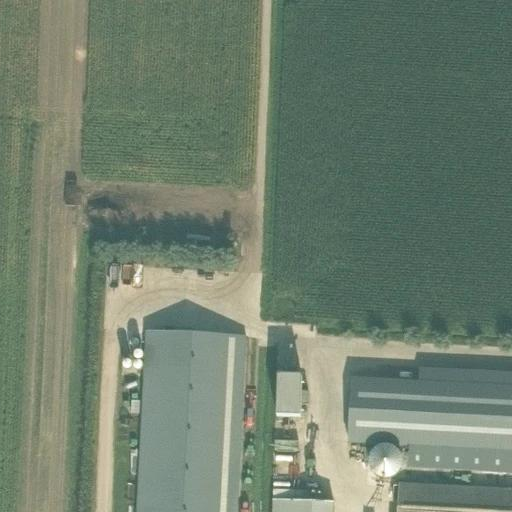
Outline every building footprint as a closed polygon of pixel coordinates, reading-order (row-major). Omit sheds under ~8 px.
[(236,511),(246,337),(146,332),(137,511),(236,511)] [(278,377),(277,418),(300,419),(302,378),(278,377)] [(407,468),(488,472),(511,473),(511,386),(351,378),(348,444),(409,447),(407,468)] [(511,511),(511,489),(399,484),(396,511),(511,511)] [(270,500),(270,511),(330,511),(331,502),(270,500)]
